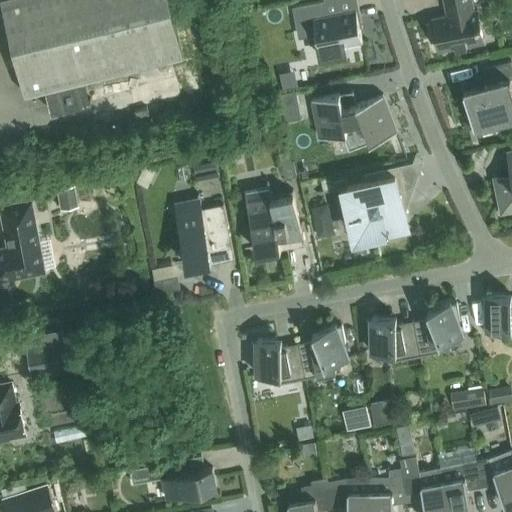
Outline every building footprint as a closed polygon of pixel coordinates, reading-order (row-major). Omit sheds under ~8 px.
[(7,0),(28,91),(58,85),(63,107),(104,98),(98,72),(200,50),(189,0),(7,0)] [(362,41),(359,26),(362,26),(358,7),(328,13),(325,0),(319,0),(292,5),(292,6),(295,5),(300,34),(316,31),(321,57),(347,52),(346,44),(362,41)] [(467,44),(483,41),(477,9),(473,10),(471,0),(444,0),(447,15),(432,18),(439,49),(455,46),(455,48),(467,46),(467,44)] [(464,79),(464,89),(472,120),(474,119),(475,126),(494,121),(511,116),(511,65),(510,59),(483,67),(488,82),(481,84),(478,82),(475,81),(471,80),(468,79),(464,79)] [(339,92),(312,97),(319,136),(342,132),(349,149),(370,140),(370,141),(397,131),(383,93),(357,103),(345,107),(339,92)] [(511,152),(507,153),(507,154),(511,153),(511,175),(497,179),(503,209),(511,206),(511,152)] [(220,174),(216,153),(193,158),(197,179),(220,174)] [(400,194),(407,193),(402,172),(347,184),(345,177),(334,180),(335,187),(336,188),(343,187),(344,190),(348,189),(359,237),(407,226),(400,194)] [(332,175),(322,177),(324,188),(334,186),(332,175)] [(274,250),(304,244),(293,189),(271,193),(268,179),(267,179),(269,188),(245,192),(257,250),(274,246),(274,250)] [(79,205),(76,184),(58,188),(62,208),(79,205)] [(205,263),(234,258),(223,203),(202,207),(199,193),(198,193),(199,201),(176,206),(187,264),(204,260),(205,263)] [(15,276),(43,270),(30,201),(2,206),(9,247),(0,248),(0,279),(0,282),(4,284),(13,282),(15,279),(15,276)] [(511,335),(511,299),(511,300),(511,292),(487,293),(487,295),(481,296),(485,314),(487,314),(488,328),(504,328),(504,336),(505,337),(511,335)] [(413,319),(420,354),(450,348),(450,347),(447,339),(463,333),(457,320),(460,319),(456,301),(451,302),(450,300),(427,309),(430,316),(413,319)] [(420,354),(413,319),(396,323),(396,315),(372,316),(372,318),(366,319),(370,337),(372,336),(372,351),(389,351),(389,359),(389,360),(420,354)] [(298,342),(305,376),(336,370),(335,369),(333,362),(348,356),(343,342),(345,342),(342,323),(336,325),(335,323),(313,331),(315,338),(298,342)] [(305,376),(298,342),(281,345),(281,338),(257,338),(257,340),(251,341),(255,359),(257,359),(258,374),(274,373),(275,382),(305,376)] [(69,366),(65,340),(27,347),(31,373),(69,366)] [(0,435),(25,431),(20,402),(15,403),(11,381),(0,383),(0,435)] [(511,398),(511,387),(511,383),(489,387),(492,402),(511,398)] [(487,405),(483,386),(451,391),(454,410),(487,405)] [(397,419),(392,396),(371,400),(376,424),(397,419)] [(497,404),(469,411),(472,424),(501,416),(497,404)] [(59,428),(62,440),(92,432),(89,420),(59,428)] [(316,436),(313,420),(294,424),(297,440),(316,436)] [(415,451),(413,438),(400,440),(402,453),(415,451)] [(508,508),(511,506),(511,455),(509,449),(489,457),(477,459),(482,485),(498,482),(508,508)] [(163,461),(130,467),(132,481),(163,476),(167,497),(216,488),(212,466),(206,467),(203,454),(163,461)] [(440,466),(418,470),(416,455),(400,458),(402,465),(403,473),(407,491),(407,492),(422,489),(426,511),(449,511),(443,479),(440,466)] [(449,511),(472,511),(467,487),(482,485),(477,459),(440,466),(443,479),(449,511)] [(409,499),(407,492),(407,491),(403,473),(402,465),(389,467),(390,474),(369,475),(369,479),(370,511),(393,511),(393,502),(409,499)] [(347,511),(370,511),(369,479),(369,475),(348,476),(327,480),(332,506),(348,503),(347,511)] [(332,506),(327,480),(327,476),(312,479),(312,483),(302,485),(305,498),(288,502),(290,511),(318,511),(318,509),(332,506)] [(48,479),(4,495),(10,511),(59,511),(48,479)]
